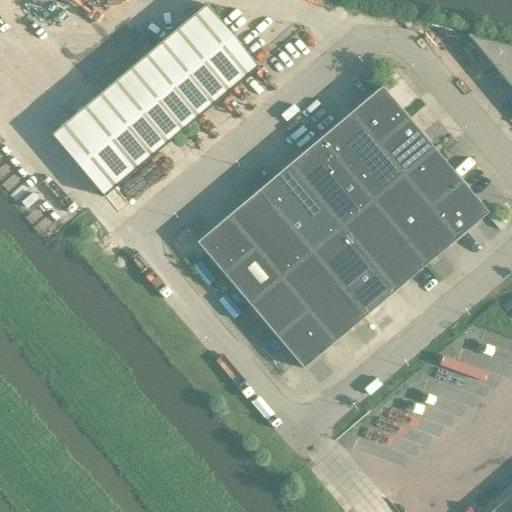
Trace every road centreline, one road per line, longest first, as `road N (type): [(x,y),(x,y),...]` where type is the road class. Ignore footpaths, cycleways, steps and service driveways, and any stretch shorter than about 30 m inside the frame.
road 1 (unclassified): [(511,256),(298,435),(131,237),(356,37),(405,40)]
road 2 (unknown): [(182,0),(35,94)]
road 3 (unclassified): [(405,40),(511,168)]
